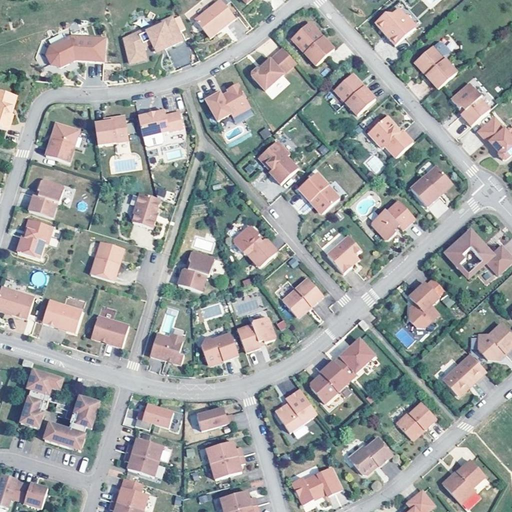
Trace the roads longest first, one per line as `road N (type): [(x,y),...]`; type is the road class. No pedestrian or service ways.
road 1 (residential): [(0,231),(45,98),(97,98),(183,81),(246,48),(301,0)]
road 2 (residential): [(483,186),(319,0)]
road 3 (residential): [(363,511),(511,385)]
road 4 (unclassified): [(355,312),(482,200)]
road 5 (residential): [(355,312),(263,208)]
road 6 (unclassified): [(245,389),(291,368),(355,312)]
road 7 (unclassified): [(0,341),(129,382)]
road 8 (residential): [(245,389),(279,511)]
